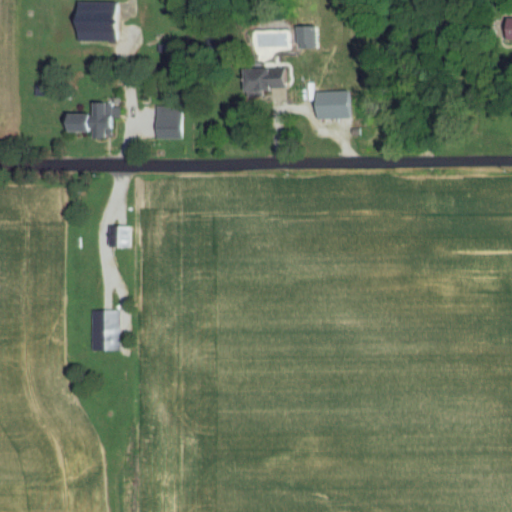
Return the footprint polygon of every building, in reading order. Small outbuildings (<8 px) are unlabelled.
[(80,3),(80,43),(124,43),(124,22),(130,22),(130,4),(80,3)] [(355,92),(319,93),(320,120),(356,119),(355,92)] [(73,115),(72,133),(97,133),(97,140),(110,140),(110,131),(119,131),(120,104),(97,104),(97,115),(73,115)] [(162,108),(162,140),(186,140),(186,108),(162,108)] [(135,248),(135,228),(113,228),(113,248),(135,248)] [(94,352),(122,352),(122,312),(94,312),(94,352)]
